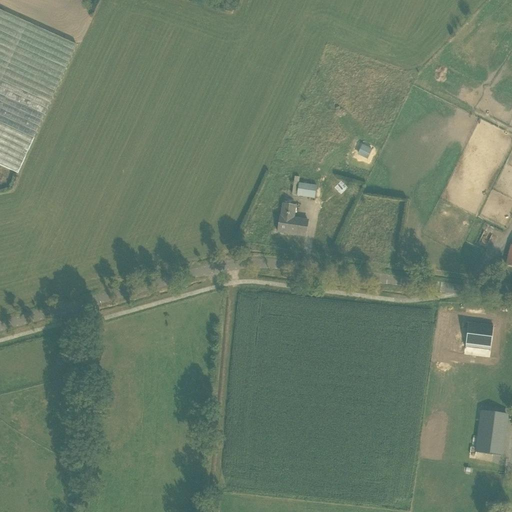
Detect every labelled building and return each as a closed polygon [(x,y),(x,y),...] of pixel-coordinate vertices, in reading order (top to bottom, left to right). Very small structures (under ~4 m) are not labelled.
[(0,10),(0,165),(18,174),(76,45),(0,10)] [(368,159),(372,151),(372,150),(363,146),(359,155),(368,159)] [(323,187),(298,184),(299,178),(295,177),(294,183),(292,195),(321,200),(323,187)] [(333,187),(340,194),(347,187),(341,180),(333,187)] [(294,215),(281,213),(278,232),(291,234),(291,232),(310,235),(312,219),(293,217),(294,215)] [(338,219),(328,218),(326,232),(336,233),(338,219)] [(477,324),(470,323),(466,348),(467,348),(467,347),(490,350),(490,351),(491,351),(494,327),(480,325),(478,326),(477,326),(477,324)] [(482,412),(477,453),(501,455),(506,415),(482,412)]
